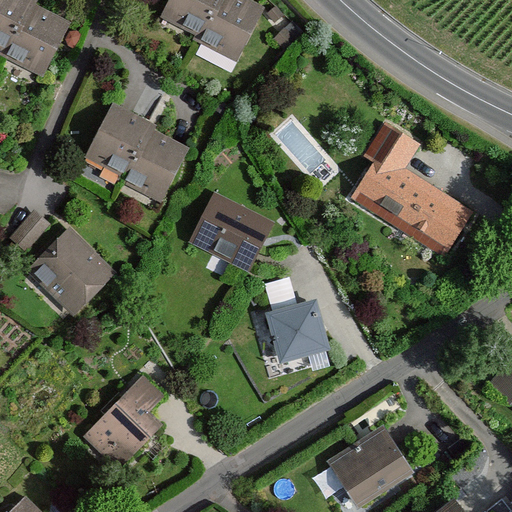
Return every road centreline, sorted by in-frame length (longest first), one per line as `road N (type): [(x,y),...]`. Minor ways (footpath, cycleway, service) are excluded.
road 1 (residential): [(511,291),(179,511)]
road 2 (tertiary): [(336,0),(406,58),(511,116)]
road 3 (unknown): [(504,475),(492,442),(435,381),(425,347)]
